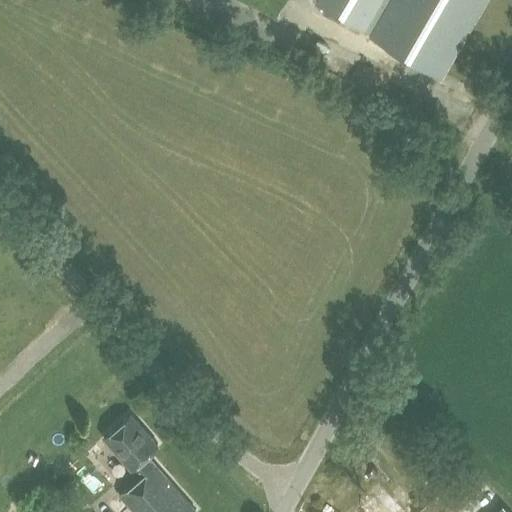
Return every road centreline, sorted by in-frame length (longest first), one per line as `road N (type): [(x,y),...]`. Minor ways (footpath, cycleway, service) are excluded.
road 1 (unclassified): [(297,491),(511,103)]
road 2 (unclassified): [(297,491),(206,426),(0,197)]
